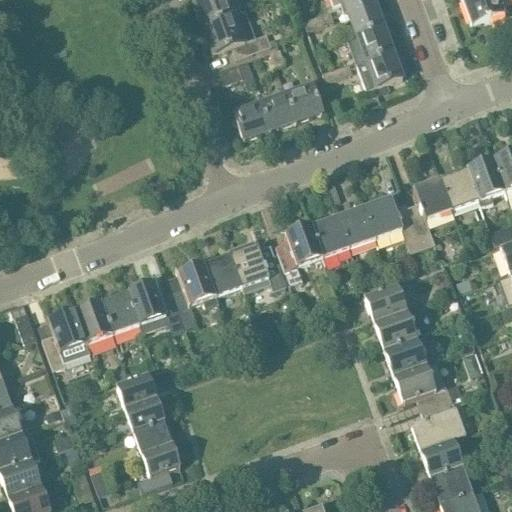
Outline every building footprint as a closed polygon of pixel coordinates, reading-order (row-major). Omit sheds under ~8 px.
[(205,0),(192,5),(202,33),(235,21),(228,3),(233,2),(233,0),(205,0)] [(343,9),(346,17),(374,6),(371,0),(329,0),(334,12),(343,9)] [(511,0),(477,0),(461,6),(470,32),(505,20),(500,5),(511,1),(511,0)] [(355,43),(383,32),(374,6),(346,17),(355,43)] [(245,17),(235,21),(202,33),(212,61),(232,54),(236,65),(268,53),(272,52),(268,39),(255,44),(245,17)] [(330,17),(317,22),(320,32),(334,27),(330,17)] [(306,37),(320,32),(317,22),(303,27),(306,37)] [(356,71),(393,58),(383,32),(355,43),(346,46),(356,71)] [(279,55),(270,59),(275,73),(284,69),(279,55)] [(365,98),(402,84),(393,58),(356,71),(365,98)] [(247,67),(237,70),(242,84),(252,80),(247,67)] [(349,69),(335,74),(339,84),(353,79),(349,69)] [(223,91),(242,84),(237,70),(218,77),(223,91)] [(335,74),(322,78),(325,88),(339,84),(335,74)] [(257,94),(252,80),(242,84),(247,97),(254,95),(257,94)] [(312,91),(285,101),(296,129),(322,119),(312,91)] [(270,139),(296,129),(285,101),(259,110),(270,139)] [(244,148),(270,139),(259,110),(233,120),(244,148)] [(427,146),(430,153),(437,150),(434,143),(427,146)] [(503,156),(490,161),(493,167),(504,199),(511,196),(511,159),(506,162),(503,156)] [(504,199),(493,167),(490,161),(477,165),(479,171),(466,176),(478,209),(479,214),(494,209),(492,204),(504,199)] [(451,218),(478,209),(466,176),(440,186),(451,218)] [(407,213),(418,244),(430,240),(426,228),(451,218),(440,186),(412,196),(417,210),(407,213)] [(335,191),(329,193),(335,209),(340,207),(335,191)] [(406,249),(418,244),(407,213),(405,209),(394,213),(391,203),(364,213),(375,246),(401,237),(406,249)] [(375,246),(364,213),(337,223),(349,256),(375,246)] [(322,265),(349,256),(337,223),(311,232),(322,265)] [(297,274),(322,265),(311,232),(309,227),(295,232),(297,238),(284,242),(286,249),(275,253),(289,292),(302,287),(297,274)] [(511,231),(490,239),(494,252),(511,245),(511,231)] [(418,244),(406,249),(410,260),(434,251),(430,240),(418,244)] [(511,250),(499,256),(508,282),(511,281),(511,250)] [(274,262),(262,266),(257,252),(230,262),(242,295),(268,286),(272,298),(285,293),(274,262)] [(215,305),(242,295),(230,262),(204,271),(215,305)] [(217,310),(215,305),(204,271),(191,276),(189,270),(174,276),(181,295),(171,299),(180,325),(192,320),(190,314),(202,310),(204,315),(217,310)] [(456,290),(459,298),(471,294),(468,285),(456,290)] [(155,289),(128,299),(139,332),(142,340),(168,330),(171,340),(184,336),(180,325),(171,299),(159,303),(155,289)] [(363,304),(373,331),(406,320),(396,293),(363,304)] [(113,342),(139,332),(128,299),(101,308),(113,342)] [(101,308),(75,318),(84,345),(86,351),(104,345),(113,342),(101,308)] [(58,317),(60,323),(47,328),(52,342),(42,345),(53,378),(66,373),(64,369),(90,360),(86,351),(84,345),(75,318),(73,312),(58,317)] [(373,331),(378,345),(383,358),(427,342),(418,315),(406,320),(373,331)] [(14,325),(23,351),(36,347),(26,320),(14,325)] [(474,339),(483,336),(479,326),(470,330),(474,339)] [(427,342),(383,358),(392,384),(436,368),(427,342)] [(466,374),(477,370),(473,359),(462,363),(466,374)] [(416,406),(420,417),(451,405),(447,393),(445,394),(436,368),(392,384),(402,411),(416,406)] [(115,377),(119,388),(128,385),(124,374),(115,377)] [(124,417),(156,406),(147,383),(116,394),(124,417)] [(7,387),(2,389),(0,389),(0,419),(12,415),(20,412),(12,390),(8,391),(7,387)] [(456,417),(451,405),(420,417),(424,427),(410,433),(420,460),(452,448),(465,443),(456,417)] [(164,429),(156,406),(124,417),(133,440),(164,429)] [(12,415),(0,419),(0,448),(24,440),(19,426),(16,427),(12,415)] [(61,425),(58,415),(45,420),(48,429),(61,425)] [(64,421),(68,431),(76,427),(73,418),(64,421)] [(141,462),(172,451),(164,429),(133,440),(141,462)] [(502,431),(492,435),(496,445),(506,441),(502,431)] [(24,440),(0,448),(0,478),(31,467),(40,464),(30,438),(24,440)] [(74,452),(70,440),(53,447),(57,458),(64,456),(74,452)] [(465,443),(452,448),(420,460),(429,486),(462,474),(457,462),(471,456),(466,443),(465,443)] [(142,501),(173,490),(169,479),(181,475),(172,451),(141,462),(149,485),(137,489),(142,501)] [(64,456),(69,472),(80,468),(74,452),(64,456)] [(0,478),(0,486),(7,506),(40,494),(40,493),(31,467),(0,478)] [(429,486),(438,511),(471,500),(462,474),(429,486)] [(103,476),(91,481),(99,503),(111,498),(103,476)] [(84,478),(71,483),(81,510),(93,505),(84,478)] [(47,511),(40,494),(7,506),(9,511),(47,511)] [(475,511),(471,500),(438,511),(475,511)]
